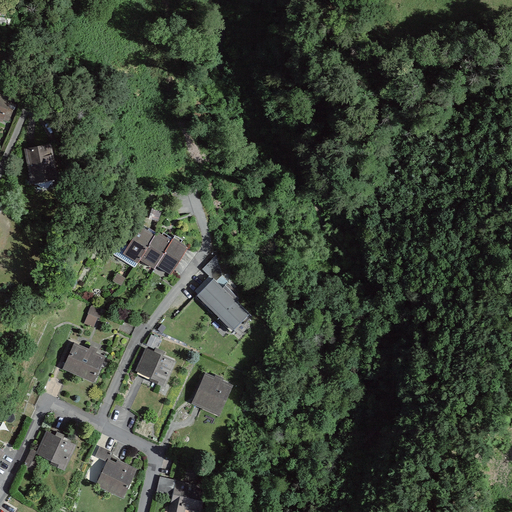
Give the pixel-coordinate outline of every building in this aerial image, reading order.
[(0,123),(10,100),(0,96),(0,123)] [(45,153),(20,156),(25,194),(50,190),(45,153)] [(183,251),(142,227),(124,258),(165,282),(183,251)] [(212,257),(204,272),(216,277),(223,262),(212,257)] [(245,317),(211,282),(193,299),(227,334),(245,317)] [(93,303),(85,322),(96,325),(99,315),(104,317),(107,309),(93,303)] [(104,360),(71,347),(62,369),(95,383),(104,360)] [(175,362),(144,348),(131,376),(162,389),(175,362)] [(232,384),(202,371),(187,406),(217,419),(232,384)] [(73,446),(44,434),(34,459),(62,471),(73,446)] [(101,448),(97,458),(108,463),(110,459),(112,460),(115,453),(101,448)] [(112,460),(110,459),(108,463),(98,487),(125,500),(138,469),(119,460),(118,462),(112,460)] [(198,511),(203,487),(174,481),(169,511),(175,511),(198,511)]
